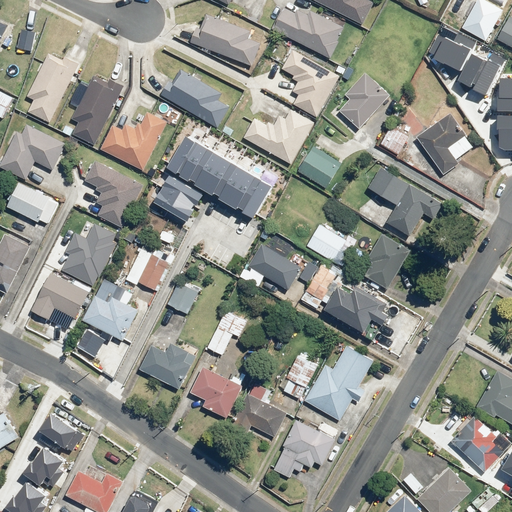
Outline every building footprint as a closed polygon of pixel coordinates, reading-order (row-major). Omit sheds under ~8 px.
[(318,0),(365,24),(376,3),(371,0),(318,0)] [(492,0),(479,0),(466,24),(489,37),(506,7),(492,0)] [(287,4),(275,28),(333,58),(342,42),(339,41),(346,27),(313,9),(310,15),(287,4)] [(205,12),(195,42),(255,63),(263,41),(251,38),(254,29),(205,12)] [(0,43),(9,25),(0,20),(0,43)] [(511,20),(502,39),(511,44),(511,20)] [(434,48),(463,64),(476,41),(460,32),(455,42),(441,35),(434,48)] [(24,109),(53,123),(82,65),(53,51),(24,109)] [(344,76),(295,52),(286,69),(301,76),(294,89),(302,93),(296,104),(323,117),(344,76)] [(476,52),(463,77),(490,91),(505,63),(492,56),(491,59),(476,52)] [(182,67),(165,96),(222,129),(235,108),(220,100),(225,92),(182,67)] [(338,106),(362,128),(394,94),(369,72),(338,106)] [(68,131),(95,145),(125,87),(97,73),(68,131)] [(0,90),(0,113),(6,117),(16,99),(0,90)] [(257,118),(246,137),(293,163),(316,122),(293,109),(287,119),(280,116),(276,123),(272,120),(269,125),(257,118)] [(103,150),(146,171),(170,122),(149,112),(141,129),(128,123),(125,129),(116,124),(103,150)] [(454,112),(421,135),(447,173),(462,163),(451,147),(469,135),(454,112)] [(511,114),(503,115),(503,127),(506,127),(505,143),(509,149),(511,148),(511,114)] [(25,123),(1,167),(45,191),(69,147),(25,123)] [(393,126),(382,143),(400,154),(411,137),(393,126)] [(190,134),(172,165),(258,215),(276,184),(190,134)] [(318,144),(301,170),(329,188),(346,162),(318,144)] [(145,185),(97,162),(75,205),(123,229),(145,185)] [(446,203),(386,167),(373,188),(398,204),(389,219),(413,234),(426,213),(436,219),(446,203)] [(175,172),(158,199),(192,219),(199,208),(195,206),(198,201),(200,202),(207,192),(175,172)] [(55,197),(23,181),(10,205),(42,221),(43,219),(50,223),(59,202),(54,200),(55,197)] [(75,251),(68,265),(97,281),(119,240),(116,239),(119,233),(96,221),(88,236),(80,232),(71,248),(75,251)] [(322,224),(309,246),(337,262),(350,241),(322,224)] [(0,285),(10,291),(33,247),(0,229),(0,285)] [(363,273),(391,289),(413,250),(386,234),(363,273)] [(268,242),(253,266),(291,289),(306,265),(268,242)] [(155,255),(142,280),(159,289),(172,263),(155,255)] [(324,266),(308,291),(324,300),(339,276),(324,266)] [(70,330),(90,291),(52,272),(32,311),(70,330)] [(107,276),(86,321),(126,339),(147,294),(107,276)] [(171,305),(191,313),(200,292),(181,283),(171,305)] [(356,291),(344,285),(330,309),(344,317),(342,321),(368,336),(378,318),(389,324),(394,315),(383,308),(387,302),(359,287),(356,291)] [(228,310),(210,347),(231,358),(250,321),(228,310)] [(156,344),(144,368),(182,388),(200,354),(175,342),(170,351),(156,344)] [(329,365),(307,400),(341,420),(377,362),(351,346),(337,370),(329,365)] [(301,355),(290,378),(309,387),(320,364),(301,355)] [(246,385),(206,367),(195,392),(210,399),(206,407),(230,418),(246,385)] [(511,375),(500,369),(479,405),(511,424),(511,375)] [(290,412),(252,393),(232,431),(271,451),(290,412)] [(56,411),(45,427),(71,445),(82,429),(56,411)] [(0,417),(0,448),(20,436),(6,414),(0,417)] [(478,415),(456,440),(488,469),(506,449),(493,438),(498,433),(478,415)] [(300,419),(276,469),(293,477),(297,469),(303,471),(305,466),(314,470),(318,462),(325,465),(338,438),(300,419)] [(36,458),(28,470),(46,482),(52,474),(56,477),(69,458),(49,445),(39,460),(36,458)] [(452,467),(422,497),(436,511),(450,511),(474,489),(452,467)] [(84,471),(71,496),(102,511),(111,511),(127,482),(108,472),(104,481),(84,471)] [(31,479),(11,503),(22,511),(44,511),(53,502),(47,497),(49,494),(31,479)] [(429,511),(411,491),(388,511),(389,511),(429,511)] [(138,492),(127,511),(153,511),(159,502),(138,492)]
